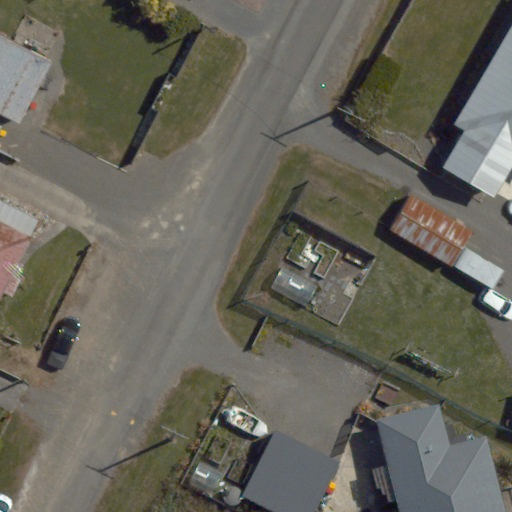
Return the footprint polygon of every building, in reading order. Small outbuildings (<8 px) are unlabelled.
[(98,0),(100,44),(143,35),(164,0),(98,0)] [(511,69),(405,241),(511,282),(511,69)] [(53,124),(0,98),(0,184),(18,193),(53,124)] [(0,332),(15,293),(0,286),(0,332)] [(446,433),(438,396),(373,412),(396,511),(505,511),(485,424),(446,433)]
